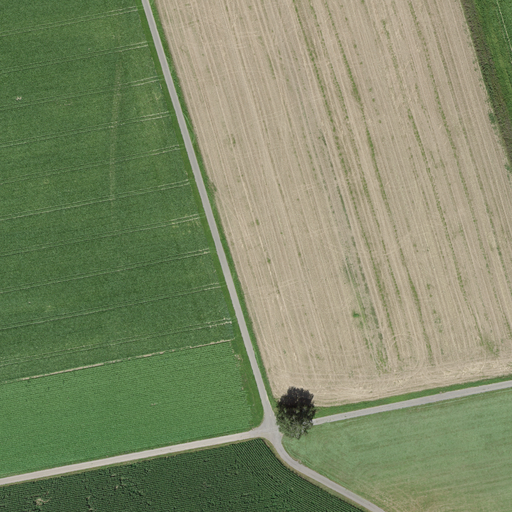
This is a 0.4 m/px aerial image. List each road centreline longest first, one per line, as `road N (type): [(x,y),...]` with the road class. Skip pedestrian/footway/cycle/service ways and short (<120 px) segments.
road 1 (track): [(146,0),(282,451),(381,511)]
road 2 (track): [(511,384),(0,483)]
